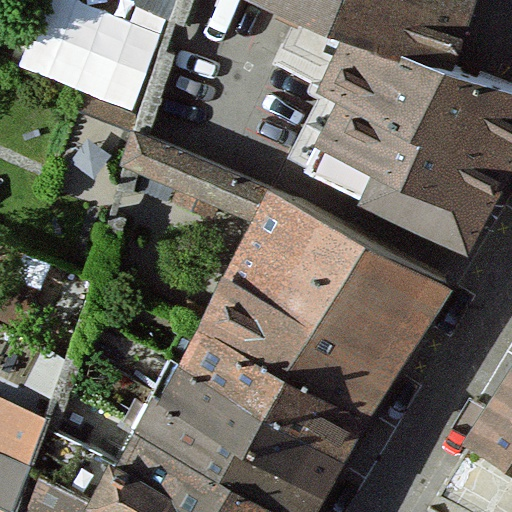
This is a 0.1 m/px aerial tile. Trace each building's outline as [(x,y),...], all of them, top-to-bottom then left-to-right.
[(176,0),(136,0),(172,16),(176,0)] [(322,0),(264,0),(316,19),(322,0)] [(470,0),(322,0),(316,19),(333,26),(450,68),(470,0)] [(511,89),(450,68),(333,26),(300,88),(320,98),(283,163),(351,202),(453,245),(481,194),(509,145),(511,140),(511,89)] [(135,129),(120,164),(251,220),(267,190),(135,129)] [(251,220),(180,363),(336,449),(350,426),(378,381),(442,280),(267,190),(251,220)] [(0,318),(31,330),(55,267),(0,246),(0,318)] [(47,420),(69,360),(40,348),(15,407),(47,420)] [(511,471),(511,350),(461,441),(511,471)] [(180,363),(137,435),(279,511),(300,511),(308,499),(326,466),(336,449),(180,363)] [(0,452),(30,465),(47,420),(15,407),(0,400),(0,452)] [(279,511),(137,435),(118,465),(52,429),(32,476),(41,479),(27,510),(30,511),(279,511)] [(0,452),(0,507),(10,511),(12,511),(30,465),(0,452)]
